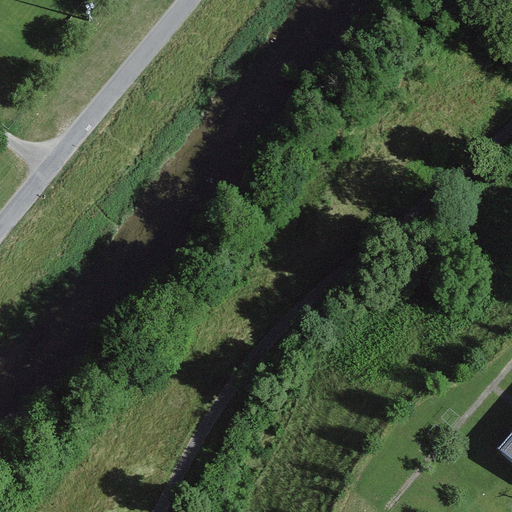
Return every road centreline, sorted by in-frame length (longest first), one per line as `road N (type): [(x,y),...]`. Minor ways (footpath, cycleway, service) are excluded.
road 1 (residential): [(157,511),(215,407),(360,252),(511,131)]
road 2 (residential): [(192,0),(0,230)]
